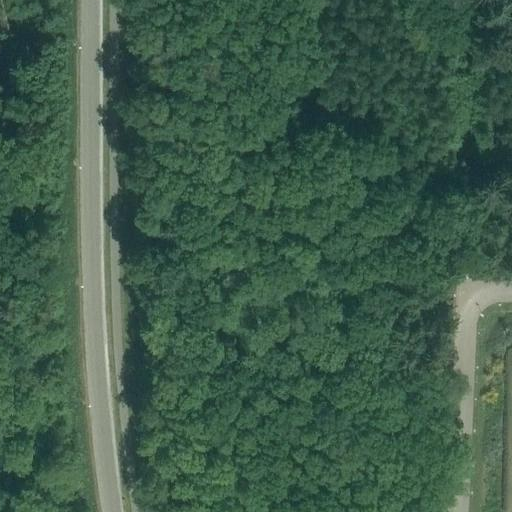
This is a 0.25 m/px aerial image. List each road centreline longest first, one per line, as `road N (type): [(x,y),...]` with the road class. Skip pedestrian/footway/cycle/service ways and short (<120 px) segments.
road 1 (unclassified): [(111,511),(93,331),(89,0)]
road 2 (track): [(466,292),(463,0)]
